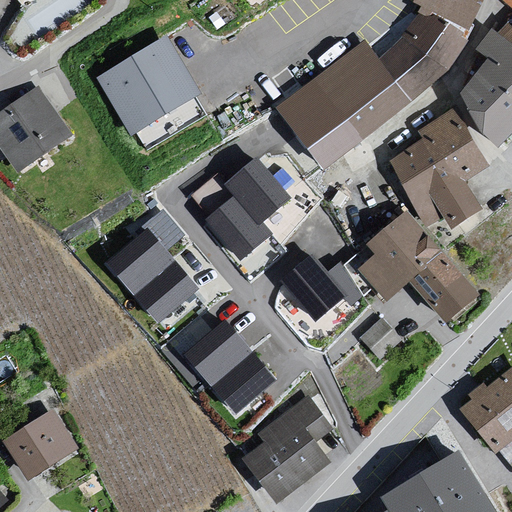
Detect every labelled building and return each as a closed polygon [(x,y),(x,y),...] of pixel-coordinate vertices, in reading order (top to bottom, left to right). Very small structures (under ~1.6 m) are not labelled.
[(420,0),(415,7),(423,11),(478,37),(495,0),(420,0)] [(478,37),(423,11),(379,59),(417,105),(460,76),(478,37)] [(485,69),(459,104),(507,151),(511,145),(511,28),(510,30),(506,27),(500,37),(493,32),(475,55),(485,69)] [(169,38),(98,79),(133,139),(203,98),(169,38)] [(417,105),(379,59),(365,44),(277,110),(303,142),(323,172),(417,105)] [(74,137),(35,89),(0,116),(0,143),(26,175),(74,137)] [(390,162),(426,227),(446,217),(456,233),(487,212),(465,178),(496,167),(458,109),(419,136),(422,143),(390,162)] [(236,200),(208,223),(243,265),(276,238),(268,227),(297,203),(259,157),(225,186),(236,200)] [(141,237),(106,266),(161,330),(205,292),(170,252),(187,237),(164,210),(137,233),(141,237)] [(382,254),(362,268),(394,300),(416,281),(453,322),(490,296),(411,213),(372,244),(382,254)] [(313,256),(281,284),(319,327),(351,299),(313,256)] [(383,318),(360,339),(382,361),(404,340),(383,318)] [(229,323),(186,359),(239,419),(281,384),(229,323)] [(511,373),(468,410),(511,453),(511,451),(511,373)] [(264,448),(250,458),(289,502),(338,463),(325,442),(340,427),(309,399),(263,437),(264,448)] [(60,410),(10,444),(39,485),(86,451),(60,410)] [(507,511),(467,453),(388,498),(398,511),(507,511)]
